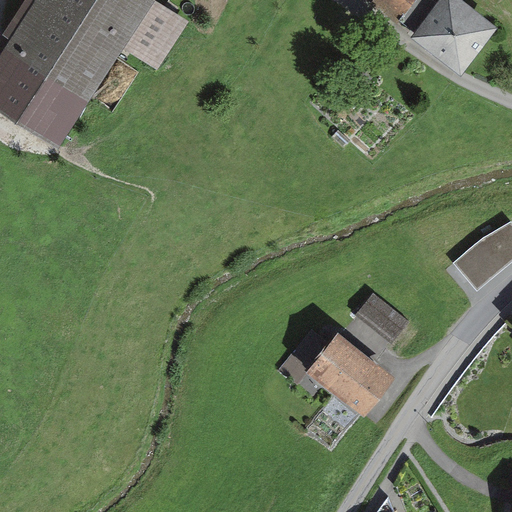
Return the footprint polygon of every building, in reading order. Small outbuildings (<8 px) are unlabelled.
[(156,62),(183,20),(150,0),(38,0),(0,60),(0,99),(58,136),(121,39),(156,62)] [(490,24),(458,0),(442,0),(438,6),(429,0),(379,0),(377,2),(460,64),(490,24)] [(455,260),(476,288),(511,259),(511,223),(510,222),(482,237),(455,260)] [(374,292),(358,313),(395,340),(411,319),(374,292)] [(337,335),(311,367),(363,407),(388,375),(337,335)]
